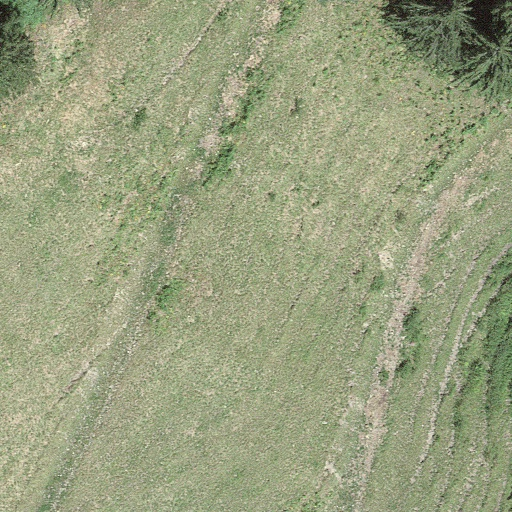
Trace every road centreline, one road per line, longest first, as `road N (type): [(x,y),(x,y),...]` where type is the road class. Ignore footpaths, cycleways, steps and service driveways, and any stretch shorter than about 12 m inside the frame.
road 1 (track): [(44,511),(277,0)]
road 2 (track): [(344,511),(410,265),(462,174),(511,129)]
